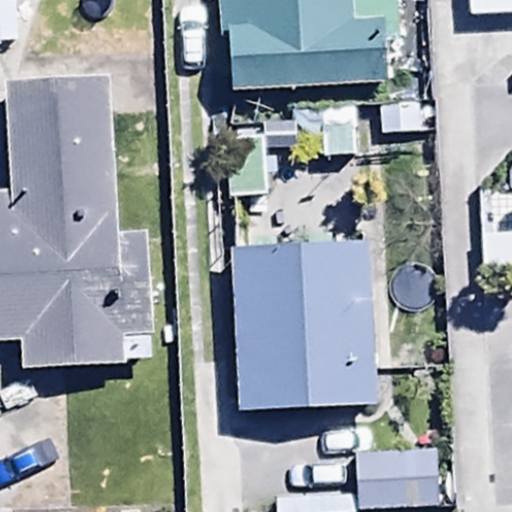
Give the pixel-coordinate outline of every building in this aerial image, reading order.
[(223,48),(228,112),(389,100),(386,60),(403,58),(398,0),(211,0),(215,48),(223,48)] [(511,0),(463,0),(464,26),(511,25),(511,0)] [(0,357),(17,357),(19,390),(125,386),(124,376),(152,375),(147,245),(114,247),(109,104),(2,108),(7,213),(0,213),(0,357)] [(262,210),(259,151),(224,152),(226,212),(262,210)] [(364,259),(226,265),(233,430),(371,424),(364,259)] [(438,511),(439,463),(352,464),(352,511),(438,511)]
